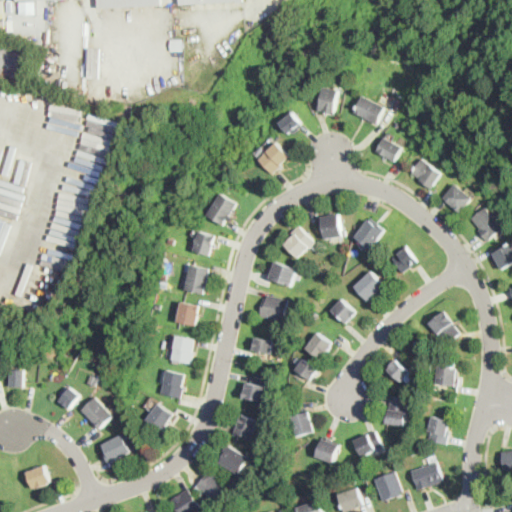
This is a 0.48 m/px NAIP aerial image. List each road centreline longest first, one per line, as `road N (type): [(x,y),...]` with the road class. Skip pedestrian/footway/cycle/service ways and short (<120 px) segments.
road 1 (residential): [(55,511),(139,483),(188,452),(208,420),(259,227),(285,200),(335,179),(376,185),(415,207),(468,263),(482,294),(492,354),(475,441),(476,511)]
road 2 (residential): [(468,263),(380,332),(355,363),(348,391)]
road 3 (residential): [(95,497),(62,438),(45,427),(7,429)]
